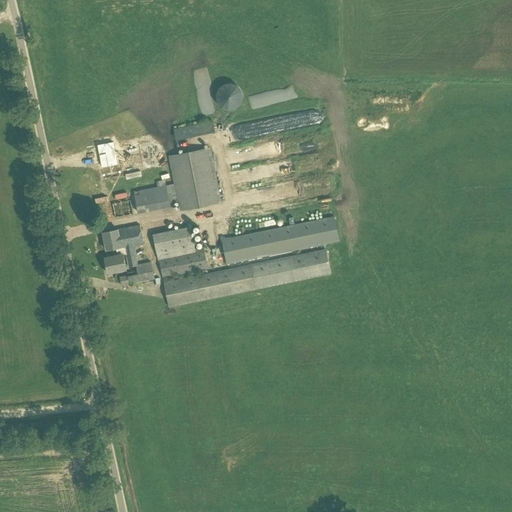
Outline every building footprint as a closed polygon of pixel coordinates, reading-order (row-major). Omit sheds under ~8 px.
[(296,112),(280,115),(281,122),(292,120),(293,128),(303,127),(300,108),(296,109),(296,112)] [(179,129),(179,138),(189,138),(189,128),(179,129)] [(112,141),(96,144),(102,179),(119,176),(112,141)] [(180,211),(221,203),(210,148),(169,156),(180,211)] [(157,170),(164,167),(161,159),(154,162),(157,170)] [(280,201),(322,189),(319,177),(285,187),(284,183),(276,185),(280,201)] [(177,202),(174,184),(166,186),(165,185),(134,192),(139,213),(170,206),(174,205),(173,203),(177,202)] [(116,218),(133,214),(130,201),(113,204),(116,218)] [(227,264),(325,244),(339,241),(334,217),(222,240),(227,264)] [(103,233),(107,250),(117,248),(118,255),(123,254),(123,255),(127,254),(129,267),(138,265),(134,247),(144,245),(140,225),(103,233)] [(158,260),(196,252),(191,227),(153,235),(158,260)] [(169,307),(257,289),(331,274),(326,250),(164,283),(169,307)] [(163,277),(208,268),(205,252),(160,261),(163,277)] [(126,270),(123,255),(123,254),(118,255),(105,258),(108,274),(126,270)] [(130,284),(155,279),(152,269),(127,274),(130,284)]
